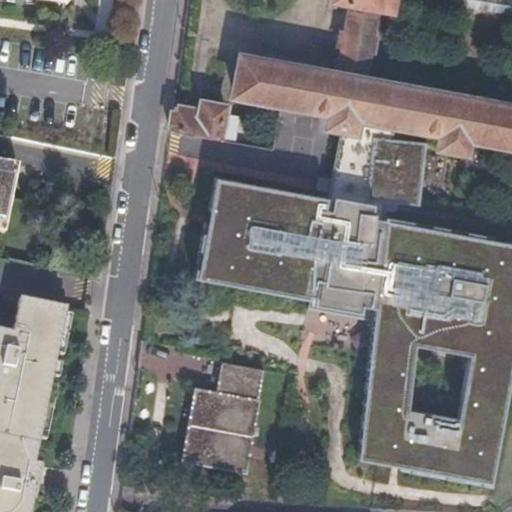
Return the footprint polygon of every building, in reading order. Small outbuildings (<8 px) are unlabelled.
[(511,0),(338,0),(348,2),(335,75),(237,57),(230,95),(328,114),(326,126),(330,127),(346,130),(350,131),(353,117),(439,134),(437,147),(463,152),(466,138),(511,146),(511,0)] [(170,106),(167,131),(217,139),(221,114),(222,108),(198,104),(196,111),(170,106)] [(237,117),(221,114),(217,139),(233,142),(237,117)] [(344,140),(346,130),(330,127),(328,137),(344,140)] [(0,234),(2,235),(2,233),(0,233),(0,220),(11,166),(16,167),(16,165),(0,161),(0,234)] [(232,171),(211,275),(390,304),(371,457),(506,482),(511,452),(511,238),(390,212),(390,203),(232,171)] [(56,243),(51,271),(71,275),(77,248),(56,243)] [(0,511),(26,511),(35,467),(29,465),(61,310),(15,301),(8,335),(0,333),(0,511)] [(260,369),(217,361),(211,392),(190,389),(177,464),(242,473),(255,399),(254,398),(260,369)] [(472,494),(471,508),(491,509),(492,495),(472,494)]
